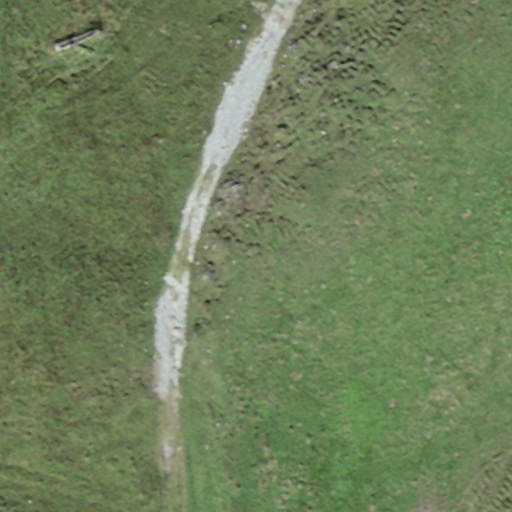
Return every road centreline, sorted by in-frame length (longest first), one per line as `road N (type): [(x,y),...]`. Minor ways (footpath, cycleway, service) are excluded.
road 1 (track): [(298,0),(271,46),(197,229),(177,428),(184,511)]
road 2 (track): [(0,431),(177,428)]
